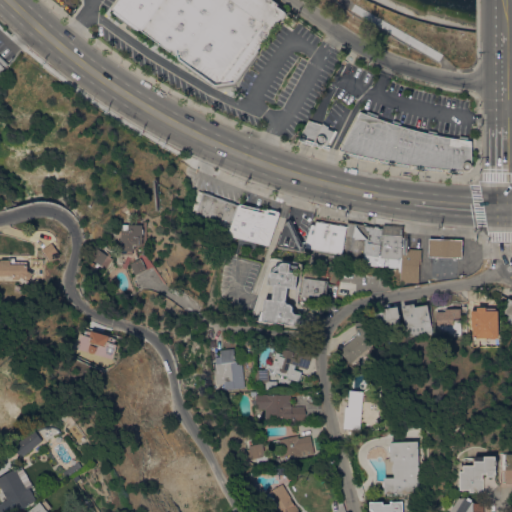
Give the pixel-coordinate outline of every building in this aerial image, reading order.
[(119,0),(273,0),(279,4),(278,6),(289,14),(284,19),(282,18),(235,82),(216,86),(179,59),(179,57),(140,29),(139,31),(114,12),(115,11),(113,9),(119,0)] [(0,55),(9,64),(0,73),(0,55)] [(374,160),(345,154),(346,149),(341,148),(360,110),(366,112),(367,109),(378,113),(377,116),(391,121),(392,118),(401,121),(400,124),(427,131),(428,128),(437,131),(436,133),(449,136),(459,138),(459,134),(468,136),(467,139),(471,139),(471,164),(470,167),(468,168),(462,168),(462,172),(447,171),(447,168),(443,167),(443,170),(413,166),(413,164),(409,163),(409,166),(378,161),(379,158),(375,157),(375,160),(374,160)] [(321,124),(322,122),(327,126),(327,128),(333,130),(326,144),(330,146),(328,149),(296,139),(307,120),(321,124)] [(227,235),(193,222),(194,217),(189,215),(198,191),(203,193),(204,192),(220,198),(239,206),(239,205),(227,235)] [(240,204),(242,204),(262,209),(265,210),(267,208),(269,209),(278,211),(280,212),(280,214),(269,245),(227,235),(239,205),(240,204)] [(343,258),(303,252),(312,223),(315,224),(316,221),(332,224),(347,227),(343,258)] [(402,248),(422,250),(422,263),(420,263),(419,283),(401,282),(401,269),(371,265),(372,261),(366,260),(370,230),(367,230),(363,222),(375,225),(376,222),(380,223),(379,225),(388,227),(404,230),(404,232),(403,231),(402,237),(402,248)] [(143,244),(134,244),(134,250),(122,250),(123,223),(144,224),(143,244)] [(430,238),(439,238),(463,240),(463,257),(429,256),(430,238)] [(61,254),(51,261),(43,249),(53,242),(61,254)] [(108,255),(102,265),(90,258),(97,248),(108,255)] [(142,258),(147,269),(135,275),(130,264),(142,258)] [(34,273),(29,281),(22,277),(21,279),(14,279),(14,276),(0,276),(0,262),(1,262),(1,259),(15,259),(15,265),(30,264),(30,270),(34,273)] [(273,271),(274,269),(275,267),(276,266),(278,265),(280,265),(281,265),(281,263),(283,263),(283,262),(292,263),(291,271),(299,272),(297,288),(288,287),(287,301),(288,304),(291,304),(293,306),(294,309),(293,311),(296,314),(302,314),(302,319),(308,319),(308,326),(263,320),(266,298),(273,299),(275,285),(268,284),(270,273),(271,273),(272,271),(273,271)] [(302,296),(306,270),(319,272),(318,279),(322,279),(323,272),(330,273),(329,275),(339,277),(338,287),(329,285),(327,301),(302,296)] [(502,305),(499,299),(501,295),(502,295),(509,298),(511,299),(511,315),(505,312),(502,305)] [(416,306),(428,304),(431,325),(405,329),(402,305),(415,303),(415,305),(416,306)] [(402,329),(377,333),(373,310),(399,306),(399,308),(402,329)] [(472,327),(471,327),(471,310),(477,310),(477,307),(486,307),(486,308),(496,308),(496,310),(498,310),(498,338),(472,338),(472,327)] [(462,322),(467,322),(467,334),(461,334),(461,335),(438,336),(437,309),(461,309),(462,322)] [(358,334),(356,323),(371,319),(375,341),(352,363),(340,351),(358,334)] [(85,351),(89,336),(103,340),(106,346),(111,348),(108,364),(98,360),(96,355),(85,351)] [(314,351),(307,369),(296,365),(295,369),(302,372),(299,381),(289,378),(289,376),(277,372),(275,377),(270,375),(270,383),(257,383),(257,369),(269,369),(269,367),(266,367),(268,363),(271,365),(277,352),(281,354),(284,349),(295,352),(293,356),(297,358),(301,347),(312,351),(314,351)] [(225,390),(224,384),(216,385),(213,363),(217,362),(216,357),(221,356),(221,350),(235,349),(236,362),(238,362),(238,365),(243,364),(245,387),(225,390)] [(346,407),(349,407),(350,390),(364,391),(361,429),(344,428),(346,407)] [(310,423),(302,423),(301,419),(300,421),(266,420),(266,409),(256,409),(257,394),(292,394),(292,406),(305,406),(307,414),(305,416),(309,415),(310,423)] [(244,426),(252,424),(254,432),(246,434),(244,426)] [(45,440),(25,456),(17,445),(37,430),(45,440)] [(314,454),(295,457),(294,454),(278,457),(274,440),(298,435),(298,438),(311,435),(314,454)] [(395,474),(393,470),(393,467),(395,464),(394,461),(392,461),(391,442),(419,441),(421,493),(386,494),(385,478),(396,477),(395,474)] [(249,449),(248,446),(263,443),(265,451),(266,451),(268,460),(249,464),(246,449),(249,449)] [(511,481),(511,453),(502,453),(501,482),(511,481)] [(462,484),(459,484),(459,478),(463,478),(463,465),(466,465),(466,458),(477,458),(477,455),(499,456),(498,475),(497,474),(497,476),(489,476),(489,473),(486,473),(485,492),(472,491),(472,489),(462,489),(462,484)] [(86,465),(70,477),(66,471),(82,460),(86,465)] [(0,511),(0,504),(6,501),(0,490),(0,486),(3,485),(0,479),(0,477),(12,471),(11,469),(12,467),(15,467),(17,468),(30,492),(34,489),(41,501),(22,511),(0,511)] [(284,483),(301,511),(277,511),(266,494),(284,483)] [(456,511),(463,497),(469,497),(477,503),(486,503),(486,511),(456,511)] [(51,511),(29,511),(42,501),(51,511)] [(371,511),(371,501),(385,502),(385,504),(391,504),(391,501),(405,501),(404,511),(371,511)]
